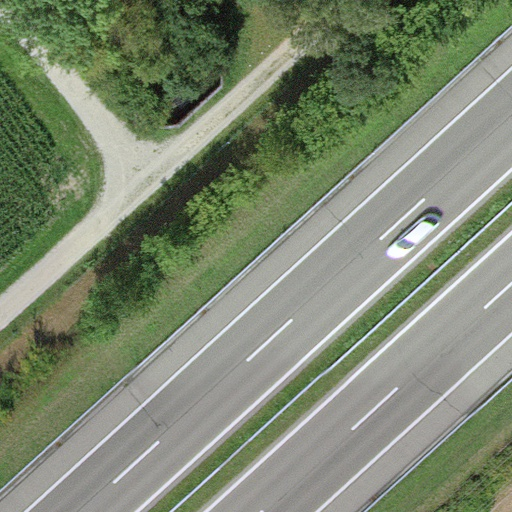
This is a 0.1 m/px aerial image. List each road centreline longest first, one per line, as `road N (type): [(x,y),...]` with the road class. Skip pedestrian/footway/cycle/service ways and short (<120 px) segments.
road 1 (motorway): [(511,122),(84,511)]
road 2 (motorway): [(263,511),(511,285)]
road 3 (track): [(149,183),(349,0)]
road 4 (track): [(149,183),(0,1)]
road 5 (track): [(0,317),(149,183)]
